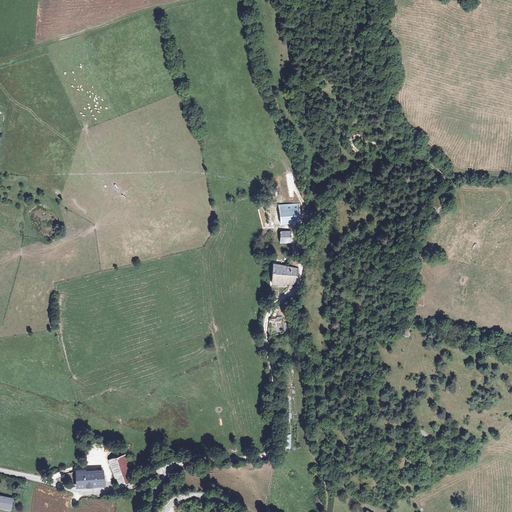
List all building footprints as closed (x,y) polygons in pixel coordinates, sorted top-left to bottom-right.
[(304,204),(282,204),(282,222),(303,222),(304,204)] [(294,230),(285,230),(285,240),(294,241),(294,230)] [(300,268),(275,266),(273,281),(299,282),(300,268)] [(119,487),(133,484),(124,453),(109,455),(115,478),(117,477),(119,487)] [(77,469),(77,485),(103,485),(102,471),(89,471),(88,469),(77,469)] [(18,499),(3,496),(1,504),(16,507),(18,499)]
